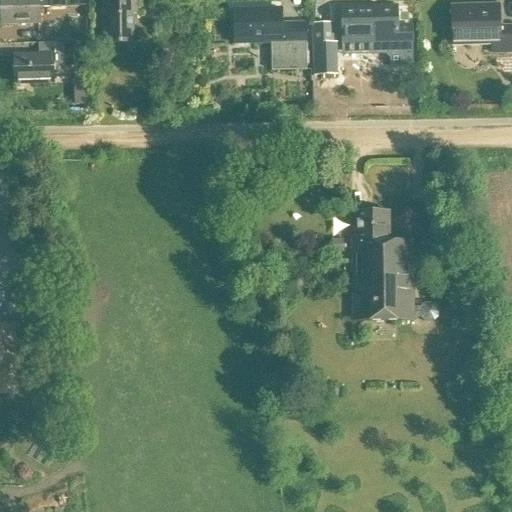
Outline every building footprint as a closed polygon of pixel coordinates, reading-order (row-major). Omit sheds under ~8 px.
[(38,11),(50,10),(78,9),(77,0),(0,0),(0,18),(0,27),(38,26),(38,11)] [(135,16),(134,0),(102,0),(103,34),(105,34),(105,46),(132,46),(132,16),(135,16)] [(492,56),(511,56),(511,28),(500,28),(499,7),(450,8),(451,44),(492,43),(492,56)] [(390,58),(412,57),(411,30),(397,30),(397,9),(341,11),(342,46),(390,44),(390,58)] [(271,46),(272,74),(306,73),(305,25),(281,26),(280,12),(233,13),(234,47),(271,46)] [(333,25),(311,25),(312,77),(338,76),(338,43),(333,44),(333,25)] [(51,70),(64,70),(85,69),(85,45),(37,47),(37,58),(13,59),(14,87),(52,86),(51,70)] [(85,95),(73,96),(74,105),(74,110),(85,110),(85,95)] [(355,245),(356,324),(416,323),(416,319),(420,319),(424,323),(434,323),(438,319),(438,309),(434,306),(424,306),(420,309),(416,309),(415,243),(391,243),(391,213),(357,214),(357,245),(355,245)] [(343,240),(330,240),(330,254),(343,254),(343,240)] [(463,266),(435,267),(436,299),(464,298),(463,266)] [(0,397),(17,397),(15,328),(0,328),(0,397)] [(47,348),(31,349),(32,373),(48,372),(47,348)]
